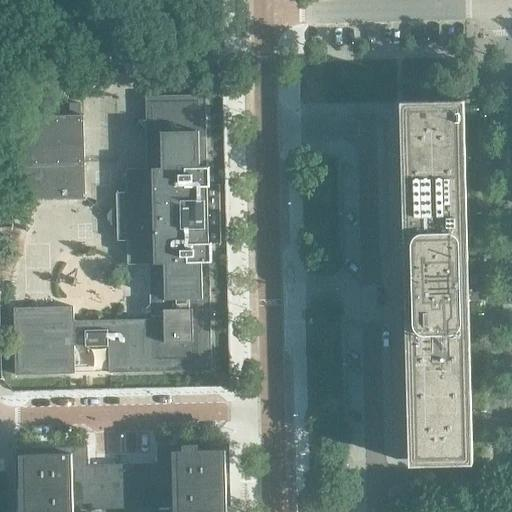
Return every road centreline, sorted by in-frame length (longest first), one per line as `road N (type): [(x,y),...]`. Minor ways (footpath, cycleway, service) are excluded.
road 1 (residential): [(378,511),(366,127),(266,126)]
road 2 (tertiary): [(275,412),(266,126)]
road 3 (residential): [(0,417),(275,412)]
road 4 (residential): [(263,13),(445,8)]
